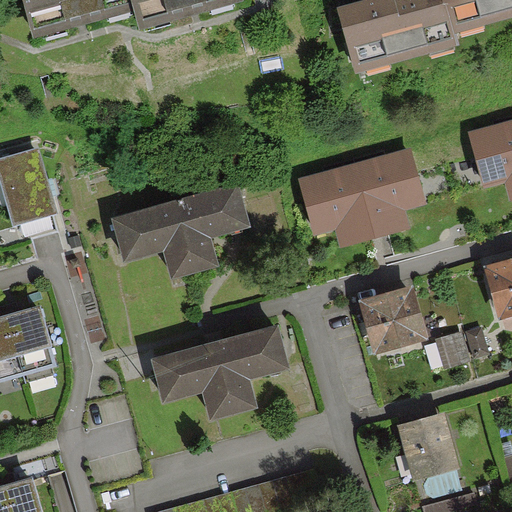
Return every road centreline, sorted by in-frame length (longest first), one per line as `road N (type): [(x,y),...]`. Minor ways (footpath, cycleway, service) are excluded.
road 1 (residential): [(308,298),(511,247)]
road 2 (residential): [(511,379),(345,422)]
road 3 (residential): [(345,422),(308,298)]
